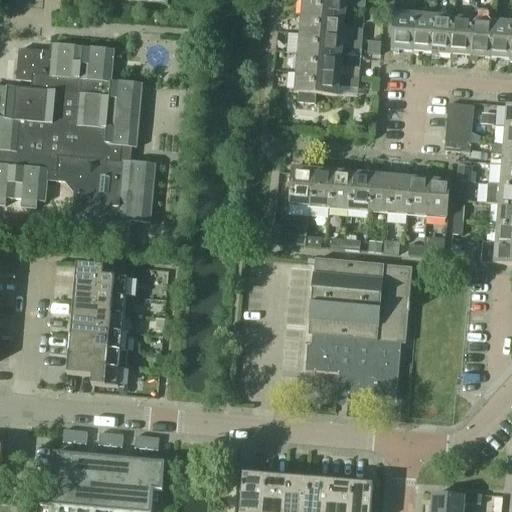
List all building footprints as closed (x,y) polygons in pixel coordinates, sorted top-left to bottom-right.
[(317,0),(302,0),(301,19),(343,22),(344,12),(364,14),(365,3),(317,0)] [(399,53),(411,54),(414,16),(395,15),(391,53),(393,53),(393,56),(399,56),(399,53)] [(414,16),(411,54),(413,55),(413,57),(419,58),(419,55),(431,56),(434,18),(414,16)] [(434,18),(431,56),(431,59),(438,59),(438,57),(450,58),(454,20),(434,18)] [(301,19),(299,37),(362,42),(362,32),(342,30),(343,22),(301,19)] [(454,20),(450,58),(451,58),(451,61),(457,61),(457,58),(470,60),(473,22),(454,20)] [(473,22),(470,60),(471,60),(471,62),(476,63),(476,60),(489,61),(492,23),(473,22)] [(511,25),(492,23),(489,61),(490,61),(490,64),(496,65),(496,62),(508,63),(511,25)] [(299,37),(298,56),(340,59),(341,49),(361,51),(362,42),(299,37)] [(0,207),(5,208),(5,201),(21,202),(20,210),(36,211),(36,203),(44,204),(46,180),(56,181),(55,184),(64,184),(73,195),(69,238),(128,243),(130,229),(136,224),(150,225),(155,166),(130,164),(128,164),(129,149),(136,150),(142,86),(110,84),(113,52),(52,47),(51,55),(46,54),(18,51),(16,82),(31,84),(35,84),(34,92),(15,90),(0,88),(0,207)] [(298,56),(296,75),(358,79),(359,69),(339,68),(340,59),(298,56)] [(358,89),(358,79),(296,75),(295,94),(337,98),(337,87),(358,89)] [(448,107),(447,119),(473,120),(474,109),(448,107)] [(481,127),(494,128),(495,118),(482,117),(481,127)] [(447,119),(446,130),(472,132),(473,120),(447,119)] [(511,129),(504,129),(503,148),(511,148),(511,129)] [(446,130),(445,141),(471,144),(471,145),(472,132),(446,130)] [(445,141),(444,153),(470,155),(471,145),(471,144),(445,141)] [(491,147),(491,156),(502,157),(501,167),(511,167),(511,148),(503,148),(491,147)] [(293,168),(289,206),(309,208),(312,170),(311,170),(312,167),(305,167),(305,170),(293,168)] [(489,167),(488,186),(489,186),(500,187),(511,187),(511,167),(501,167),(501,168),(489,167)] [(312,170),(309,208),(329,209),(332,172),(330,172),(330,169),(324,168),(324,171),(312,170)] [(458,168),(457,183),(467,184),(471,184),(472,169),(458,168)] [(332,172),(329,209),(348,211),(351,171),(345,170),(344,173),(332,172)] [(351,171),(348,211),(368,213),(371,176),(371,173),(365,172),(364,175),(351,174),(351,171)] [(371,176),(368,213),(387,215),(390,177),(390,174),(384,174),(384,177),(371,176)] [(390,177),(387,215),(406,216),(410,179),(409,179),(409,176),(403,176),(403,179),(390,177)] [(410,179),(406,216),(426,218),(430,181),(429,181),(429,178),(423,177),(422,180),(410,179)] [(430,181),(426,218),(447,220),(450,183),(448,183),(448,180),(442,179),(442,182),(430,181)] [(467,184),(457,183),(455,198),(458,198),(465,199),(467,184)] [(489,186),(487,205),(511,207),(511,187),(500,187),(489,186)] [(511,207),(487,205),(498,206),(496,225),(511,226),(511,207)] [(454,208),(453,222),(463,223),(464,208),(454,208)] [(452,237),(455,237),(462,238),(463,223),(453,222),(452,237)] [(484,244),(511,246),(511,226),(496,225),(495,245),(484,244)] [(288,247),(304,248),(306,237),(288,236),(288,247)] [(306,239),(305,248),(320,250),(321,241),(306,239)] [(331,241),(329,250),(344,252),(345,243),(331,241)] [(345,243),(344,252),(359,253),(360,244),(345,243)] [(511,246),(484,244),(482,264),(493,265),(511,266),(511,246)] [(369,245),(368,254),(383,255),(384,246),(369,245)] [(384,246),(383,255),(398,256),(399,248),(384,246)] [(459,263),(460,262),(461,248),(451,247),(449,262),(459,263)] [(408,248),(408,257),(422,259),(423,250),(408,248)] [(423,250),(422,259),(437,260),(438,251),(423,250)] [(396,399),(401,344),(405,344),(412,268),(315,260),(305,371),(349,375),(347,395),(396,399)] [(76,266),(74,286),(101,288),(100,296),(127,299),(128,280),(124,279),(125,270),(76,266)] [(74,286),(73,304),(99,306),(99,315),(125,317),(127,299),(100,296),(101,288),(74,286)] [(73,304),(71,322),(97,324),(96,333),(123,335),(125,317),(99,315),(99,306),(73,304)] [(155,331),(162,332),(163,322),(156,321),(155,331)] [(71,322),(69,340),(96,343),(95,350),(122,352),(123,335),(96,333),(97,324),(71,322)] [(69,340),(68,358),(94,361),(93,368),(120,371),(122,352),(95,350),(96,343),(69,340)] [(118,389),(120,371),(93,368),(94,361),(68,358),(66,377),(92,379),(91,387),(118,389)] [(62,443),(74,444),(75,432),(63,431),(62,443)] [(75,432),(74,444),(86,445),(87,433),(75,432)] [(98,446),(110,447),(111,436),(99,435),(98,446)] [(111,436),(110,447),(121,448),(122,437),(111,436)] [(134,450),(145,451),(147,439),(135,438),(134,450)] [(147,439),(145,451),(157,452),(158,440),(147,439)] [(41,505),(60,507),(62,480),(70,481),(73,456),(55,455),(53,479),(44,479),(41,505)] [(62,480),(60,507),(78,509),(80,482),(88,483),(91,458),(73,456),(70,481),(62,480)] [(80,482),(78,509),(96,510),(98,484),(106,484),(108,459),(91,458),(88,483),(80,482)] [(98,484),(96,510),(114,511),(117,485),(124,486),(126,461),(108,459),(106,484),(98,484)] [(117,485),(114,511),(132,511),(135,487),(142,488),(144,463),(126,461),(124,486),(117,485)] [(135,487),(132,511),(150,511),(153,490),(161,491),(163,464),(144,463),(142,488),(135,487)] [(243,475),(239,511),(262,511),(265,479),(265,477),(252,476),(251,478),(244,478),(245,475),(243,475)] [(265,479),(262,511),(284,511),(288,481),(287,481),(287,479),(273,478),(273,480),(265,479)] [(288,481),(284,511),(305,511),(309,483),(308,483),(308,481),(295,480),(295,482),(288,481)] [(309,483),(305,511),(327,511),(330,485),(329,485),(329,482),(316,481),(316,484),(309,483)] [(330,485),(327,511),(350,511),(352,487),(352,484),(337,483),(337,486),(330,485)] [(352,487),(350,511),(370,511),(373,486),(359,485),(359,487),(352,487)] [(432,497),(430,511),(463,511),(464,505),(481,506),(482,497),(463,496),(463,499),(432,497)]
